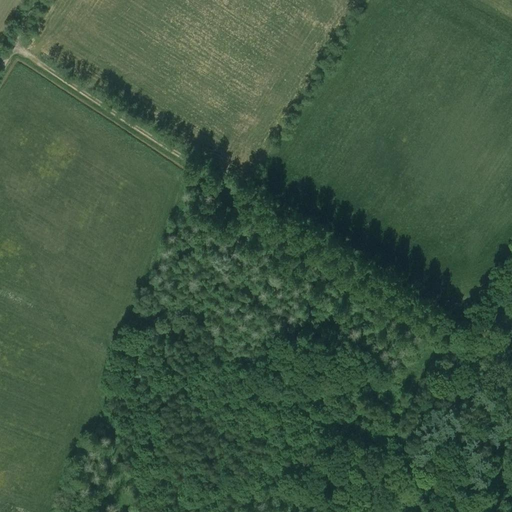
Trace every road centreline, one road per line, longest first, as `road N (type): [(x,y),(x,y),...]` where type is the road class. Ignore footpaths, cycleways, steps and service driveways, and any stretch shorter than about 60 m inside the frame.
road 1 (track): [(475,350),(13,46)]
road 2 (track): [(475,350),(377,511)]
